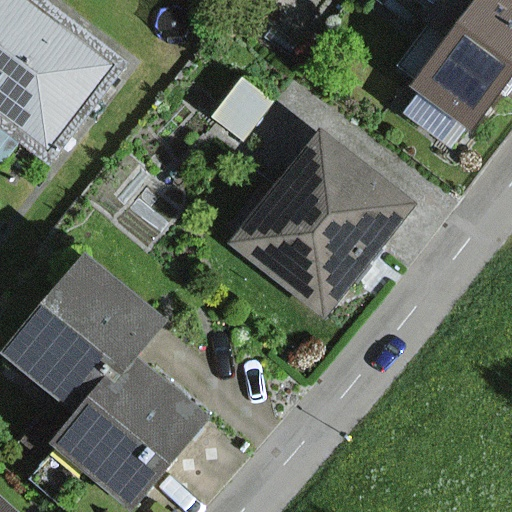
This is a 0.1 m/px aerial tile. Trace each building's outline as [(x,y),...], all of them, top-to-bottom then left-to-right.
[(116,62),(34,0),(0,0),(0,120),(45,155),(116,62)] [(511,63),(511,0),(426,0),(414,16),(445,40),(410,83),(463,125),(511,63)] [(406,214),(322,149),(244,249),(328,314),(406,214)] [(85,252),(2,351),(79,416),(134,351),(162,317),(85,252)] [(213,416),(134,351),(79,416),(57,442),(136,508),(213,416)] [(0,511),(23,511),(0,490),(0,511)]
